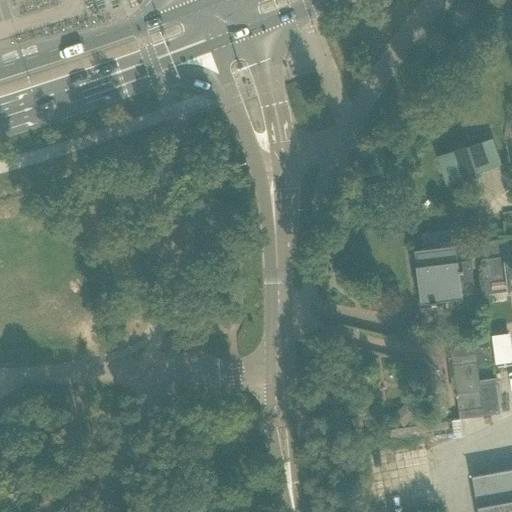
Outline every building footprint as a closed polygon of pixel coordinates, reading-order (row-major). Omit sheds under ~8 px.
[(475,174),(501,167),(492,140),(464,148),(463,146),(435,158),(446,188),(475,175),(475,174)] [(481,268),(482,281),(484,281),(485,294),(511,290),(511,256),(509,257),(507,244),(484,247),(485,268),(481,268)] [(474,292),(470,261),(457,263),(455,246),(414,251),(420,303),(440,301),(461,298),(460,294),(474,292)] [(508,335),(491,337),(494,366),(511,364),(508,335)] [(479,380),(477,364),(491,362),(488,338),(449,343),(451,358),(460,419),(500,414),(495,378),(479,380)] [(402,406),(393,414),(403,425),(412,418),(402,406)] [(511,511),(511,469),(471,477),(477,511),(511,511)]
